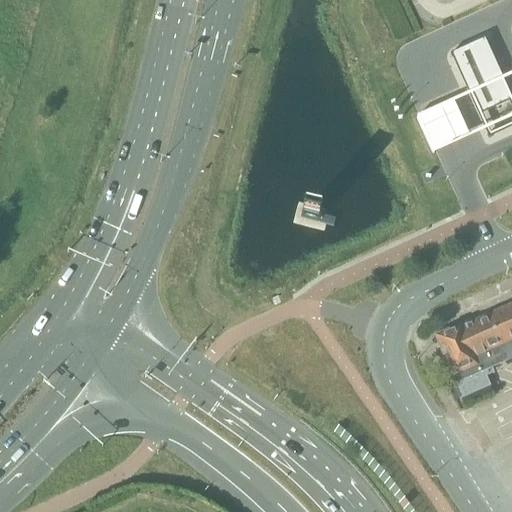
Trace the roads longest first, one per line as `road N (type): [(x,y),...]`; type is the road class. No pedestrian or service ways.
road 1 (secondary): [(111,323),(177,168),(220,0)]
road 2 (secondary): [(172,0),(111,225),(61,313)]
road 3 (unclassified): [(198,378),(230,338),(292,310),(319,308),(390,327)]
road 4 (motorway): [(359,511),(198,378)]
road 5 (tertiary): [(476,511),(397,381),(386,343),(390,327)]
road 6 (unclassified): [(44,511),(130,468),(169,417)]
road 7 (motorway): [(169,417),(285,511)]
road 8 (primary): [(0,482),(32,450),(85,361)]
road 9 (tertiary): [(390,327),(409,303),(511,253)]
